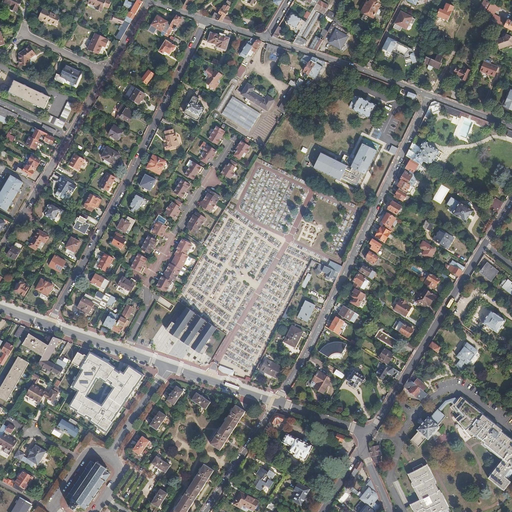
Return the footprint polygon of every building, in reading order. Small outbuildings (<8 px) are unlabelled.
[(19,0),(2,0),(2,1),(12,6),(10,9),(15,11),(20,0),(19,0)] [(89,0),(88,4),(102,9),(105,3),(109,4),(110,0),(89,0)] [(131,12),(135,15),(136,14),(143,2),(139,0),(138,0),(136,3),(135,2),(134,3),(127,1),(126,0),(125,4),(131,7),(130,8),(133,9),(131,12)] [(187,0),(183,8),(188,10),(193,0),(187,0)] [(321,0),(319,0),(316,6),(315,8),(318,9),(325,14),(330,6),(321,0)] [(372,0),(368,0),(363,10),(366,12),(363,18),(363,19),(367,22),(369,21),(372,16),(374,17),(376,13),(379,14),(380,14),(382,11),(382,10),(379,8),(381,5),(378,3),(379,2),(374,0),(372,0)] [(421,0),(419,5),(434,12),(438,2),(433,0),(421,0)] [(482,8),(487,11),(489,7),(491,4),(486,1),(482,8)] [(231,7),(226,4),(223,8),(220,13),(217,19),(223,21),(226,16),(231,7)] [(484,16),(491,20),(496,11),(489,7),(487,11),(486,12),(484,16)] [(42,8),(37,18),(42,21),(43,19),(57,26),(61,17),(42,8)] [(315,8),(314,10),(299,35),(302,37),(318,9),(315,8)] [(116,37),(121,40),(133,19),(128,17),(127,16),(112,10),(109,16),(113,18),(113,19),(118,22),(122,23),(122,25),(123,26),(116,37)] [(337,14),(331,11),(327,17),(333,21),(336,17),(335,17),(337,14)] [(321,14),(318,12),(303,37),(305,37),(305,36),(307,38),(321,14)] [(183,16),(177,14),(172,22),(168,28),(164,35),(166,36),(171,28),(175,30),(176,30),(177,29),(177,28),(179,28),(180,25),(179,23),(179,22),(181,20),(181,19),(183,16)] [(168,28),(172,22),(169,20),(168,21),(158,16),(152,25),(163,31),(165,26),(168,28)] [(337,18),(329,32),(337,36),(336,38),(335,37),(331,43),(341,48),(342,47),(345,45),(347,43),(347,41),(349,36),(348,35),(350,32),(343,27),(345,24),(337,18)] [(403,25),(391,20),(388,25),(401,30),(403,25)] [(284,28),(280,26),(274,37),(278,38),(284,28)] [(95,34),(88,49),(98,54),(103,43),(107,45),(109,40),(105,39),(106,38),(96,33),(95,34)] [(211,33),(208,42),(217,44),(216,46),(226,49),(229,38),(224,37),(224,36),(222,35),(222,36),(211,33)] [(511,38),(511,36),(505,33),(504,35),(502,36),(503,38),(497,40),(500,49),(503,48),(505,49),(508,48),(509,46),(511,45),(511,38)] [(169,34),(167,37),(178,44),(181,40),(171,34),(170,35),(169,34)] [(302,37),(299,35),(294,43),(301,45),(306,47),(309,41),(302,37)] [(316,36),(310,47),(318,52),(324,40),(316,36)] [(256,40),(254,39),(252,42),(248,40),(239,55),(245,58),(246,55),(256,40)] [(393,39),(390,48),(411,57),(414,48),(393,39)] [(160,51),(160,52),(163,54),(165,51),(170,54),(172,50),(173,51),(176,47),(166,40),(160,51)] [(256,40),(246,55),(251,57),(259,44),(261,41),(256,40)] [(30,46),(20,53),(21,64),(29,64),(29,57),(35,53),(30,46)] [(444,55),(438,53),(436,58),(434,59),(431,58),(430,56),(426,58),(425,61),(425,64),(429,65),(428,66),(429,68),(431,70),(433,69),(434,67),(436,68),(436,71),(438,72),(441,64),(441,63),(444,55)] [(319,59),(309,56),(308,59),(311,60),(311,61),(310,62),(304,71),(309,75),(319,59)] [(319,59),(309,75),(315,78),(326,61),(319,59)] [(481,71),(488,74),(488,73),(495,76),(498,68),(485,62),(481,71)] [(241,64),(234,75),(237,76),(244,66),(241,64)] [(67,66),(62,76),(76,83),(80,73),(67,66)] [(208,67),(205,72),(208,74),(206,77),(205,78),(207,79),(205,82),(209,84),(210,88),(212,87),(215,89),(219,83),(217,82),(222,75),(215,69),(214,71),(208,67)] [(275,74),(280,77),(283,70),(278,68),(275,74)] [(463,71),(456,68),(453,73),(461,76),(460,78),(467,81),(471,71),(465,68),(463,71)] [(149,70),(141,79),(147,84),(154,74),(149,70)] [(2,73),(0,76),(0,80),(1,81),(0,82),(10,87),(14,79),(2,73)] [(295,88),(299,91),(305,81),(301,79),(295,88)] [(14,80),(9,92),(44,109),(50,97),(14,80)] [(249,99),(254,102),(260,93),(254,90),(254,91),(252,90),(254,88),(247,84),(241,94),(246,97),(249,99)] [(131,87),(128,93),(126,95),(142,105),(144,101),(142,100),(145,94),(132,86),(131,87)] [(279,108),(285,112),(295,97),(299,91),(295,88),(292,87),(279,108)] [(417,94),(404,89),(402,92),(406,94),(406,95),(414,98),(416,98),(417,94)] [(504,100),(502,105),(511,108),(511,91),(511,92),(510,96),(508,102),(504,100)] [(260,93),(254,102),(267,110),(273,100),(267,96),(266,98),(265,97),(265,96),(260,93)] [(192,97),(184,112),(185,114),(196,120),(199,120),(205,108),(197,104),(199,100),(198,98),(195,96),(192,97)] [(369,101),(366,100),(359,97),(359,98),(355,96),(350,107),(353,108),(353,109),(358,112),(359,114),(362,116),(364,115),(370,118),(376,105),(369,101)] [(232,97),(222,115),(251,131),(261,113),(232,97)] [(48,114),(44,120),(62,128),(74,104),(68,102),(59,119),(48,114)] [(439,103),(430,106),(432,112),(441,109),(439,103)] [(122,117),(120,116),(118,115),(116,119),(123,122),(125,119),(129,121),(134,112),(121,104),(117,111),(121,113),(123,114),(122,117)] [(0,107),(0,110),(17,119),(18,116),(0,107)] [(0,114),(15,121),(17,119),(0,110),(0,114)] [(0,114),(14,122),(15,121),(0,114)] [(40,131),(47,134),(53,137),(56,131),(44,125),(40,131)] [(114,125),(109,134),(117,140),(123,130),(114,125)] [(220,138),(221,136),(222,134),(223,135),(224,132),(223,131),(224,130),(216,126),(214,130),(208,139),(219,145),(222,140),(221,139),(220,138)] [(40,131),(36,128),(32,137),(39,141),(42,135),(46,137),(44,141),(52,144),(55,139),(47,135),(47,134),(40,131)] [(167,143),(163,144),(165,150),(174,148),(174,146),(179,145),(176,133),(174,133),(173,129),(164,131),(167,143)] [(39,141),(32,137),(30,137),(26,145),(35,150),(36,148),(35,148),(36,145),(37,145),(39,141)] [(391,150),(396,153),(401,142),(397,139),(391,150)] [(419,163),(421,164),(423,161),(430,165),(434,160),(437,156),(436,156),(439,150),(430,144),(424,140),(419,147),(422,149),(418,154),(409,149),(406,155),(411,159),(419,163)] [(240,144),(236,149),(237,150),(234,155),(240,159),(242,155),(244,152),(246,153),(247,152),(248,152),(250,149),(249,148),(251,146),(242,141),(240,144)] [(322,151),(315,166),(338,178),(338,176),(342,177),(358,185),(365,172),(367,168),(368,169),(378,149),(363,142),(355,158),(345,153),(342,161),(322,151)] [(205,153),(203,156),(201,159),(206,163),(210,157),(211,158),(214,153),(216,150),(207,144),(206,146),(205,147),(203,149),(203,151),(203,152),(205,153)] [(107,147),(102,156),(115,164),(120,155),(107,147)] [(24,162),(27,164),(35,168),(41,159),(33,154),(31,157),(28,155),(26,155),(25,158),(26,159),(24,162)] [(72,162),(70,166),(78,171),(85,160),(75,154),(71,161),(72,162)] [(153,156),(147,168),(159,174),(165,162),(153,156)] [(408,170),(413,173),(415,169),(418,171),(421,165),(421,164),(419,163),(411,159),(405,168),(408,170)] [(227,164),(223,169),(221,173),(230,178),(232,176),(233,176),(235,173),(234,172),(235,172),(233,170),(235,166),(237,163),(231,160),(228,165),(227,164)] [(195,175),(196,173),(197,171),(198,172),(200,173),(203,168),(193,161),(184,174),(192,179),(193,178),(194,178),(195,176),(195,175)] [(35,168),(27,164),(23,171),(31,176),(35,168)] [(408,183),(411,185),(414,187),(415,188),(419,182),(415,179),(417,175),(413,173),(408,170),(407,172),(405,171),(401,178),(408,182),(408,183)] [(56,181),(59,176),(53,172),(51,177),(56,181)] [(107,173),(100,186),(107,191),(115,177),(107,173)] [(145,175),(139,186),(150,191),(156,180),(145,175)] [(10,176),(0,193),(0,206),(6,211),(9,205),(11,206),(13,202),(12,201),(17,192),(19,193),(21,190),(19,188),(22,183),(10,176)] [(50,179),(61,185),(62,182),(59,180),(61,177),(59,176),(56,181),(51,177),(50,179)] [(62,182),(61,185),(55,194),(63,199),(69,190),(72,192),(76,186),(61,177),(59,180),(62,182)] [(187,193),(186,192),(185,192),(186,189),(187,187),(188,188),(189,185),(189,183),(182,179),(173,192),(184,198),(187,193)] [(403,192),(407,194),(408,192),(407,192),(411,185),(408,183),(400,179),(396,185),(400,187),(398,189),(403,192)] [(203,203),(201,206),(210,212),(220,196),(210,190),(209,193),(208,193),(206,195),(204,199),(202,202),(203,203)] [(401,192),(398,190),(394,196),(403,201),(406,195),(401,192)] [(474,197),(467,192),(465,195),(474,201),(476,198),(474,197)] [(90,194),(84,207),(92,211),(95,206),(97,207),(101,200),(90,194)] [(136,194),(130,206),(138,211),(144,198),(136,194)] [(451,197),(447,204),(453,207),(450,212),(465,222),(472,210),(451,197)] [(170,205),(169,206),(167,206),(166,209),(166,210),(165,212),(174,217),(176,215),(177,215),(180,210),(178,208),(181,203),(175,199),(173,202),(171,206),(170,205)] [(403,204),(396,199),(394,202),(393,201),(388,209),(396,214),(397,214),(398,215),(403,207),(401,206),(403,204)] [(47,208),(44,214),(53,220),(61,208),(51,202),(50,203),(49,202),(45,207),(47,208)] [(493,208),(487,205),(484,210),(490,213),(493,208)] [(206,218),(196,212),(194,215),(193,214),(192,217),(189,221),(187,224),(188,224),(186,227),(196,233),(206,218)] [(380,225),(382,226),(391,231),(393,228),(389,225),(394,217),(387,213),(380,225)] [(123,219),(117,228),(125,232),(127,230),(129,231),(135,220),(127,216),(125,220),(123,219)] [(80,217),(74,227),(84,233),(89,225),(85,223),(86,221),(84,220),(84,219),(80,217)] [(152,228),(150,231),(161,237),(167,227),(158,222),(157,223),(155,223),(154,225),(155,226),(154,228),(152,228)] [(391,231),(382,226),(375,237),(385,243),(391,232),(391,231)] [(51,230),(44,227),(41,231),(38,229),(29,245),(35,249),(41,239),(44,241),(48,235),(51,230)] [(435,236),(433,239),(449,248),(454,239),(440,230),(436,237),(435,236)] [(115,238),(112,243),(122,248),(124,244),(123,244),(125,240),(121,237),(122,236),(116,233),(113,237),(115,238)] [(154,250),(153,249),(152,248),(153,246),(154,243),(155,244),(157,241),(156,240),(148,235),(140,249),(151,255),(154,250)] [(71,237),(66,247),(75,252),(80,242),(71,237)] [(174,257),(184,262),(189,255),(188,254),(190,251),(188,250),(189,247),(191,247),(192,245),(191,244),(192,243),(182,238),(177,247),(178,248),(176,250),(175,252),(175,253),(176,254),(174,257)] [(382,244),(373,239),(370,243),(371,244),(369,247),(377,252),(382,244)] [(423,241),(420,246),(425,250),(422,254),(430,259),(435,251),(433,250),(434,248),(423,241)] [(7,255),(15,260),(20,251),(12,246),(10,249),(8,248),(7,250),(7,251),(6,252),(8,253),(7,255)] [(369,252),(365,258),(374,264),(378,257),(369,252)] [(144,267),(143,267),(141,266),(143,263),(144,261),(145,262),(147,259),(146,258),(138,253),(130,267),(141,273),(144,267)] [(105,254),(97,267),(106,272),(113,258),(105,254)] [(54,255),(49,266),(59,272),(65,261),(54,255)] [(173,259),(183,265),(184,262),(174,257),(173,259)] [(167,267),(178,273),(183,265),(173,259),(171,262),(170,262),(169,263),(168,265),(167,267)] [(334,270),(339,273),(342,267),(330,261),(327,267),(334,270)] [(333,276),(337,278),(339,273),(334,270),(327,267),(319,263),(317,268),(314,269),(316,274),(321,272),(322,270),(327,273),(325,278),(328,279),(330,278),(331,277),(332,277),(333,276)] [(445,268),(459,276),(464,267),(457,263),(455,267),(450,264),(449,266),(447,265),(445,268)] [(487,263),(481,271),(491,280),(498,272),(487,263)] [(368,276),(368,277),(372,279),(376,273),(372,270),(372,269),(364,264),(363,267),(361,266),(359,270),(368,276)] [(166,269),(165,271),(164,271),(165,272),(164,275),(162,274),(156,284),(162,288),(165,290),(167,289),(169,287),(168,286),(169,284),(171,284),(173,280),(174,281),(178,273),(167,267),(166,269)] [(352,286),(356,288),(362,292),(369,281),(365,279),(365,278),(359,273),(354,281),(355,282),(352,286)] [(91,277),(89,281),(104,289),(108,281),(95,274),(93,278),(91,277)] [(308,274),(303,285),(305,286),(311,275),(308,274)] [(440,279),(430,274),(424,283),(434,289),(436,284),(437,285),(440,281),(439,280),(440,279)] [(129,280),(127,279),(125,278),(125,277),(122,275),(121,276),(116,284),(130,291),(136,280),(131,277),(130,279),(129,280)] [(41,279),(35,289),(47,295),(52,285),(41,279)] [(505,280),(501,285),(505,289),(511,294),(511,282),(508,279),(506,282),(505,280)] [(19,281),(14,291),(18,294),(19,293),(23,295),(28,287),(23,284),(24,283),(19,281)] [(362,292),(356,288),(354,291),(355,292),(353,296),(354,297),(351,302),(356,306),(357,305),(359,306),(361,302),(366,294),(362,292)] [(416,300),(413,304),(421,309),(423,306),(423,307),(426,306),(428,302),(430,303),(435,295),(425,289),(423,293),(420,292),(419,294),(416,300)] [(102,299),(98,305),(104,308),(106,304),(111,295),(105,292),(104,295),(102,299)] [(88,313),(94,303),(91,302),(93,297),(86,293),(83,297),(78,307),(88,313)] [(379,294),(376,300),(375,302),(380,305),(383,306),(385,303),(380,300),(382,296),(379,294)] [(111,295),(106,304),(112,307),(114,303),(116,298),(115,297),(111,295)] [(97,296),(94,303),(98,305),(102,299),(97,296)] [(408,301),(402,297),(401,300),(395,308),(394,310),(406,317),(406,316),(412,307),(408,304),(410,302),(408,301)] [(304,309),(300,318),(307,321),(315,305),(306,300),(302,307),(304,309)] [(479,303),(471,316),(485,325),(481,330),(489,335),(493,330),(497,333),(505,321),(485,307),(479,303)] [(115,321),(111,329),(119,333),(121,329),(122,329),(124,329),(128,321),(126,320),(132,308),(126,305),(117,322),(115,321)] [(358,314),(344,306),(339,314),(353,322),(358,314)] [(205,345),(217,327),(194,312),(186,307),(174,324),(170,322),(167,326),(166,328),(164,330),(167,333),(168,333),(176,338),(203,357),(204,354),(205,353),(208,348),(205,345)] [(108,315),(116,319),(117,318),(114,316),(115,314),(110,311),(108,315)] [(103,325),(111,329),(115,321),(116,319),(108,315),(103,325)] [(485,325),(471,316),(468,321),(481,330),(485,325)] [(332,325),(329,329),(340,336),(346,326),(348,327),(349,325),(339,319),(336,317),(334,318),(333,320),(334,321),(332,324),(332,325)] [(400,321),(395,329),(408,337),(413,329),(400,321)] [(14,338),(18,340),(26,327),(21,326),(14,338)] [(292,326),(285,342),(295,347),(302,331),(292,326)] [(379,330),(375,337),(395,349),(399,342),(392,338),(379,330)] [(23,345),(42,356),(48,346),(29,334),(23,345)] [(48,346),(54,349),(56,345),(57,346),(59,345),(57,344),(58,342),(61,343),(62,343),(63,340),(53,337),(48,346)] [(320,349),(318,352),(324,356),(327,358),(330,355),(332,353),(334,353),(336,353),(338,353),(342,354),(348,344),(345,343),(342,342),(337,342),(335,342),(332,342),(328,343),(325,344),(323,346),(320,349)] [(433,342),(430,346),(437,351),(440,347),(433,342)] [(2,351),(9,355),(14,347),(7,343),(2,351)] [(467,343),(457,356),(460,359),(458,362),(454,367),(460,371),(464,367),(462,365),(465,362),(467,364),(478,351),(467,343)] [(38,364),(51,371),(56,362),(51,360),(50,361),(48,361),(49,359),(54,349),(48,346),(42,356),(38,364)] [(385,349),(379,357),(388,363),(394,354),(385,349)] [(75,362),(86,367),(92,356),(87,353),(87,354),(80,351),(75,362)] [(118,367),(94,353),(92,356),(86,367),(74,386),(81,390),(71,407),(111,431),(128,404),(147,374),(133,366),(128,374),(124,372),(123,373),(119,370),(117,369),(118,367)] [(10,372),(0,388),(0,397),(7,401),(29,363),(18,357),(10,372)] [(266,358),(261,369),(277,378),(282,366),(266,358)] [(59,376),(60,375),(61,373),(66,364),(58,359),(56,362),(51,371),(59,376)] [(393,376),(397,378),(401,372),(386,363),(384,366),(383,365),(380,370),(378,370),(376,372),(378,375),(383,379),(386,373),(389,375),(390,373),(393,375),(393,376)] [(224,367),(222,371),(233,376),(235,371),(224,367)] [(317,371),(309,385),(322,393),(331,379),(317,371)] [(350,375),(347,380),(350,382),(349,384),(355,388),(359,382),(362,383),(362,382),(363,383),(364,382),(365,381),(365,380),(365,379),(365,378),(354,371),(350,376),(350,375)] [(33,379),(37,381),(40,377),(32,373),(30,377),(33,379)] [(411,375),(405,385),(411,390),(416,394),(422,400),(427,394),(423,390),(427,386),(417,379),(417,380),(411,375)] [(35,386),(32,384),(25,395),(30,398),(30,400),(31,401),(32,402),(33,402),(35,400),(39,403),(43,395),(44,394),(43,393),(42,391),(43,391),(35,386)] [(50,389),(47,393),(46,396),(45,397),(51,400),(59,388),(57,387),(54,386),(54,385),(52,389),(54,390),(53,391),(50,389)] [(171,393),(166,400),(174,405),(179,398),(184,391),(176,386),(171,393)] [(196,393),(191,400),(198,405),(205,409),(210,402),(203,397),(196,393)] [(473,436),(469,433),(473,427),(482,415),(483,415),(460,397),(458,399),(453,405),(451,408),(455,412),(454,413),(458,417),(454,422),(471,438),(473,436)] [(453,405),(458,399),(454,401),(443,405),(439,409),(441,411),(442,412),(445,408),(449,407),(453,405)] [(236,405),(211,444),(220,450),(232,433),(245,411),(236,405)] [(419,431),(410,440),(419,447),(427,438),(429,439),(439,426),(438,425),(446,415),(442,412),(441,411),(439,409),(438,409),(430,418),(428,417),(417,429),(419,431)] [(154,418),(150,425),(157,430),(162,423),(167,416),(159,411),(154,418)] [(274,414),(269,421),(275,425),(282,422),(284,416),(277,413),(274,414)] [(482,415),(473,427),(469,433),(473,436),(481,442),(480,444),(493,454),(501,460),(503,462),(509,454),(511,455),(511,452),(511,440),(506,436),(500,432),(501,430),(482,415)] [(77,422),(69,417),(66,421),(61,418),(57,425),(59,427),(58,427),(60,429),(61,428),(64,430),(64,428),(68,430),(67,432),(75,436),(79,429),(75,426),(77,422)] [(3,424),(0,428),(0,444),(5,448),(3,451),(9,455),(18,439),(9,434),(10,432),(11,433),(15,427),(9,424),(7,427),(3,424)] [(54,428),(51,433),(59,437),(61,433),(54,428)] [(344,436),(332,432),(331,434),(337,436),(335,440),(342,442),(344,436)] [(285,434),(281,443),(288,446),(290,447),(288,451),(294,454),(293,455),(294,457),(298,459),(299,458),(300,457),(305,460),(312,447),(294,438),(293,439),(292,438),(285,434)] [(137,443),(132,450),(140,455),(145,448),(150,441),(142,436),(137,443)] [(14,456),(16,457),(33,467),(35,463),(38,465),(47,452),(36,446),(34,450),(33,450),(29,455),(30,455),(28,459),(23,457),(24,455),(18,451),(14,456)] [(378,446),(370,447),(372,458),(374,458),(374,456),(380,454),(378,446)] [(344,459),(348,453),(340,448),(336,454),(344,459)] [(511,452),(511,455),(509,454),(503,462),(501,460),(485,482),(501,494),(509,484),(503,479),(509,471),(510,471),(511,471),(511,452)] [(156,456),(151,463),(158,468),(165,473),(171,465),(163,461),(156,456)] [(95,463),(91,460),(86,467),(85,468),(86,469),(81,476),(80,476),(80,477),(75,485),(74,484),(74,485),(74,486),(70,492),(69,492),(70,493),(67,496),(72,499),(73,500),(72,500),(72,501),(72,502),(73,502),(71,505),(70,506),(69,505),(69,506),(70,506),(69,507),(69,508),(75,511),(75,510),(76,511),(76,510),(79,506),(80,506),(80,505),(81,506),(86,509),(88,505),(89,506),(89,505),(93,498),(94,499),(94,498),(93,497),(95,495),(96,496),(98,493),(97,492),(99,490),(100,490),(100,489),(99,489),(105,481),(105,482),(106,481),(111,473),(106,470),(105,470),(106,469),(107,470),(107,469),(106,468),(107,468),(106,467),(106,468),(98,463),(98,462),(98,461),(97,462),(96,462),(97,463),(96,464),(95,463)] [(359,461),(351,474),(354,476),(357,472),(358,472),(363,464),(359,461)] [(186,492),(172,511),(186,511),(187,511),(214,470),(204,464),(186,492)] [(260,480),(255,487),(261,491),(265,485),(270,488),(274,481),(271,480),(272,478),(273,479),(276,474),(269,470),(268,473),(266,472),(266,471),(260,467),(256,474),(262,478),(261,481),(260,480)] [(417,476),(411,479),(415,487),(414,488),(421,505),(412,509),(413,511),(448,511),(441,496),(440,497),(436,489),(437,488),(429,470),(424,473),(422,470),(415,473),(417,476)] [(16,483),(12,487),(22,493),(25,488),(33,478),(23,471),(21,473),(19,473),(17,476),(17,477),(18,478),(16,482),(16,483)] [(362,500),(367,504),(370,507),(374,502),(378,497),(371,480),(366,485),(369,487),(360,498),(362,500)] [(297,492),(293,500),(301,505),(309,490),(298,483),(294,491),(297,492)] [(51,486),(41,497),(47,502),(57,492),(51,486)] [(155,496),(151,503),(158,507),(163,501),(167,493),(160,489),(155,496)] [(243,495),(240,493),(234,504),(241,507),(243,504),(254,510),(259,501),(244,493),(243,495)] [(20,497),(11,511),(26,511),(31,503),(20,497)] [(355,511),(359,511),(367,504),(362,500),(353,510),(355,511)] [(277,505),(270,501),(266,507),(274,511),(277,505)] [(370,507),(367,504),(359,511),(375,511),(374,511),(378,506),(374,502),(370,507)]
